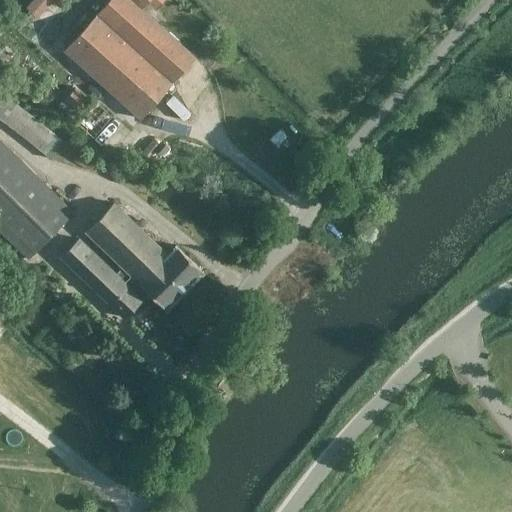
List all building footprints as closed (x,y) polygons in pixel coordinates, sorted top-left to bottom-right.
[(27,0),(24,3),(33,11),(43,0),(56,0),(58,2),(60,0),(27,0)] [(167,76),(174,81),(196,56),(141,8),(132,0),(108,0),(96,14),(114,30),(133,46),(155,66),(167,76)] [(114,30),(96,14),(64,49),(141,118),(174,81),(167,76),(155,66),(133,46),(114,30)] [(43,90),(52,98),(58,91),(49,83),(43,90)] [(65,97),(78,109),(88,98),(75,87),(65,97)] [(0,89),(0,118),(51,159),(65,141),(17,103),(0,89)] [(72,116),(78,109),(65,97),(59,104),(72,116)] [(74,212),(0,140),(0,229),(30,258),(74,212)] [(117,274),(143,298),(149,292),(167,309),(204,271),(176,244),(167,253),(115,202),(87,232),(123,267),(117,274)] [(143,298),(117,274),(80,238),(62,257),(125,317),(143,298)]
